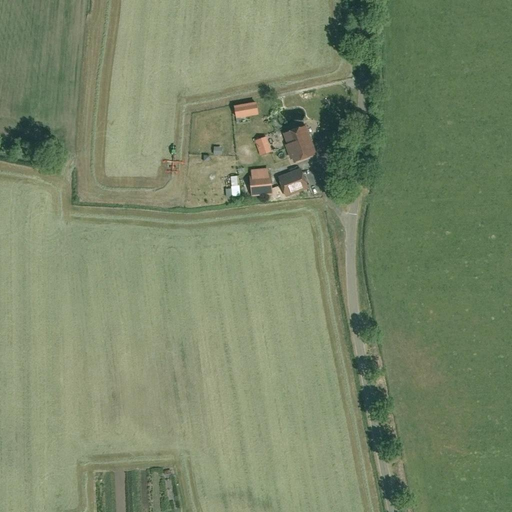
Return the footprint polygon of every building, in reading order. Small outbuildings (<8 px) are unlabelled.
[(256,103),(234,106),(236,119),(258,115),(256,103)] [(305,127),(284,134),(288,145),(286,145),(291,158),(292,157),(294,162),(315,154),(305,127)] [(258,155),(269,151),(263,136),(252,140),(258,155)] [(276,193),(298,191),(296,170),(274,172),(276,193)] [(251,196),(272,194),(270,175),(250,177),(251,196)] [(226,197),(238,196),(237,186),(236,176),(231,177),(232,186),(225,187),(226,197)]
